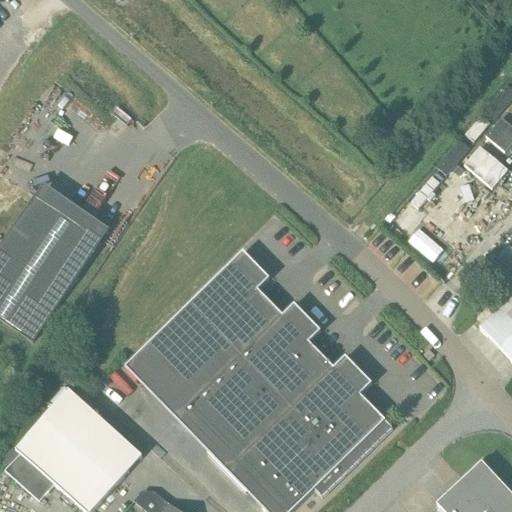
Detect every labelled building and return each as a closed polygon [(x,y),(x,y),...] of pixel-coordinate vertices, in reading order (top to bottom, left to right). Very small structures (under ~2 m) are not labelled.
[(511,91),(508,88),(496,101),(505,109),(511,101),(511,91)] [(493,123),(505,109),(496,101),(484,115),(493,123)] [(481,119),(465,137),(474,145),(490,127),(481,119)] [(511,147),(511,130),(502,122),(487,140),(506,155),(511,147)] [(461,142),(449,156),(458,164),(470,150),(461,142)] [(509,174),(480,151),(465,169),(493,192),(509,174)] [(458,164),(449,156),(437,170),(446,178),(458,164)] [(458,166),(452,173),(458,179),(464,172),(458,166)] [(0,322),(30,344),(99,246),(35,201),(0,250),(0,322)] [(133,361),(185,413),(282,318),(258,293),(270,281),(243,254),(133,361)] [(511,364),(511,301),(480,331),(511,364)] [(185,413),(236,466),(334,370),(309,345),(321,334),(294,307),(282,318),(185,413)] [(236,466),(255,486),(280,511),(294,511),(315,492),(323,500),(393,431),(361,398),(372,386),(364,378),(346,359),(334,370),(236,466)] [(38,503),(54,486),(82,511),(94,511),(143,459),(69,392),(16,451),(19,454),(4,472),(38,503)] [(441,511),(511,511),(511,496),(482,465),(437,507),(441,511)] [(171,511),(169,510),(169,506),(154,494),(143,493),(134,503),(144,511),(171,511)]
